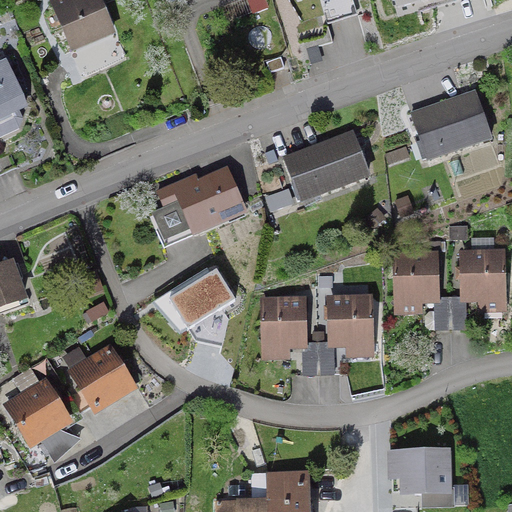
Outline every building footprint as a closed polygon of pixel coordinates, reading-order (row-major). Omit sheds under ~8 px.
[(58,1),(51,4),(69,46),(107,30),(94,0),(76,0),(68,4),(60,7),(58,1)] [(429,0),(395,0),(398,9),(429,0)] [(278,60),(265,64),(268,75),(282,70),(278,60)] [(23,106),(3,63),(0,64),(0,137),(17,130),(20,121),(15,109),(23,106)] [(444,112),(441,105),(409,116),(418,144),(433,139),(439,157),(488,140),(475,101),(444,112)] [(301,159),(300,154),(283,160),(294,188),(311,182),(316,196),(365,178),(351,140),(301,159)] [(148,218),(160,248),(190,235),(189,232),(241,210),(238,203),(225,174),(183,192),(180,184),(155,195),(162,211),(148,218)] [(461,258),(463,301),(499,300),(498,257),(461,258)] [(432,302),(433,302),(432,258),(395,259),(396,303),(432,302)] [(0,312),(1,316),(23,308),(9,267),(0,269),(0,312)] [(233,297),(216,270),(171,298),(188,325),(233,297)] [(329,303),(330,346),(331,346),(367,345),(366,302),(329,303)] [(300,347),(299,304),(262,305),(264,348),(300,347)] [(85,330),(104,319),(96,305),(77,316),(85,330)] [(71,375),(93,412),(130,389),(107,353),(71,375)] [(29,446),(65,423),(43,386),(6,409),(29,446)] [(413,511),(450,511),(450,494),(443,494),(443,459),(386,460),(387,485),(394,485),(394,504),(413,503),(413,511)] [(304,511),(304,488),(268,490),(268,503),(214,504),(213,511),(304,511)]
